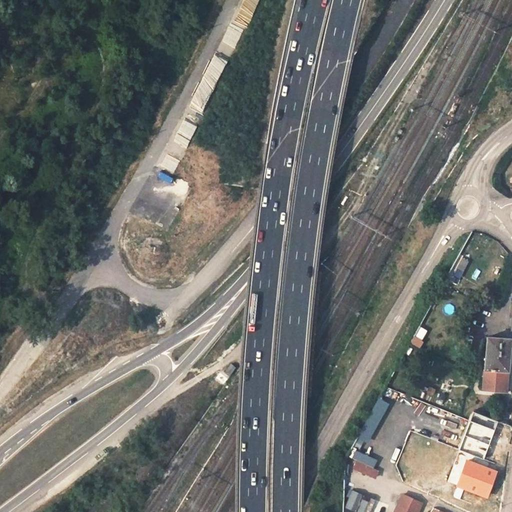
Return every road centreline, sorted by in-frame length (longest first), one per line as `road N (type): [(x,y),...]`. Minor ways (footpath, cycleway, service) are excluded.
road 1 (motorway): [(315,0),(267,252),(251,511)]
road 2 (motorway): [(284,511),(297,271),(347,0)]
road 3 (tertiary): [(456,221),(286,511)]
road 4 (secondary): [(287,236),(443,0)]
road 5 (secondary): [(2,511),(169,380)]
road 6 (secondary): [(169,380),(287,236)]
road 7 (secondary): [(287,236),(193,328),(150,354)]
road 8 (secondary): [(150,354),(6,447)]
